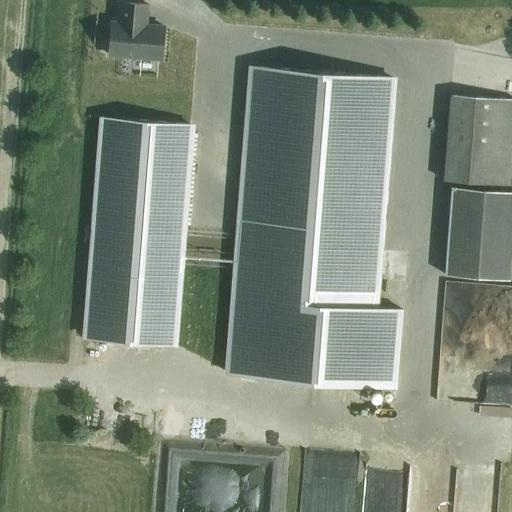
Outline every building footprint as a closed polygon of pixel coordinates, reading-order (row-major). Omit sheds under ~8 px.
[(112,20),(109,57),(163,61),(167,24),(148,24),(150,3),(120,1),(119,21),(112,20)] [(250,65),(225,374),(398,388),(404,308),(379,306),(397,77),(250,65)] [(511,145),(511,99),(451,94),(444,181),(509,186),(511,145)] [(100,116),(83,338),(178,345),(196,124),(100,116)] [(511,191),(452,187),(445,274),(510,279),(511,258),(511,191)]
